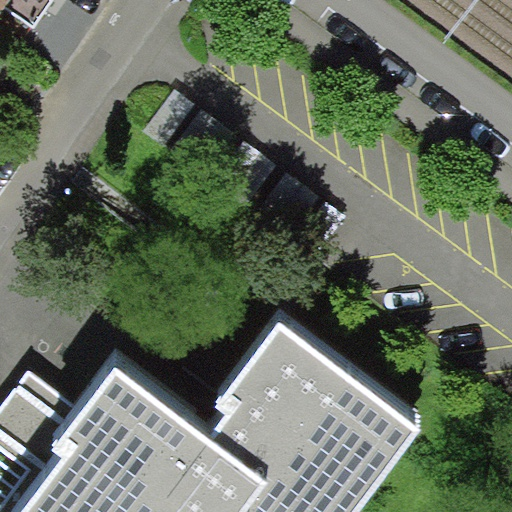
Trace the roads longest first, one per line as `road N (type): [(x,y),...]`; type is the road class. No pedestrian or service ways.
road 1 (residential): [(0,198),(135,0)]
road 2 (residential): [(346,0),(511,123)]
